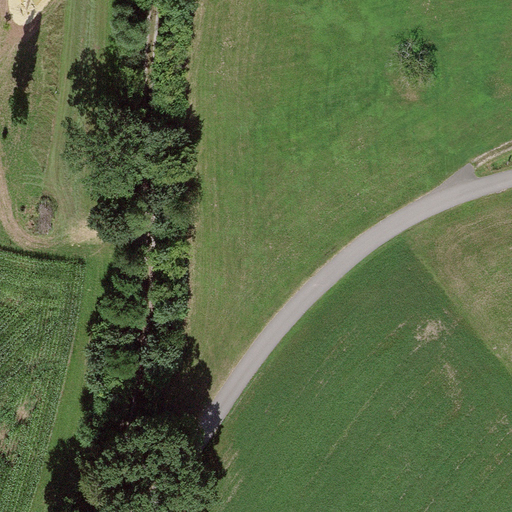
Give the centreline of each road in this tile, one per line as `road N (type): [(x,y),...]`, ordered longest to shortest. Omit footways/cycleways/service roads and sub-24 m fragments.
road 1 (track): [(152,0),(138,344),(93,511)]
road 2 (unclassified): [(511,180),(407,217),(342,260),(256,353),(146,511)]
